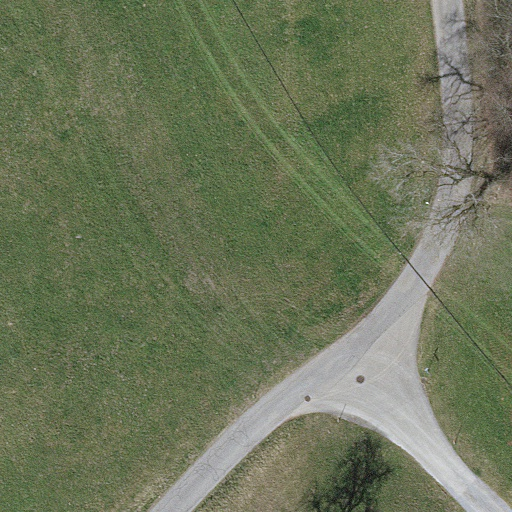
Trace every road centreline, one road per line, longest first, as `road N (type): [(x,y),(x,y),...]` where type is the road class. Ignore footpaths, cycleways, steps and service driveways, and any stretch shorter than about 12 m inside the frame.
road 1 (unclassified): [(172,511),(263,420),(366,335),(418,270),(455,160),(446,0)]
road 2 (track): [(489,511),(339,358)]
